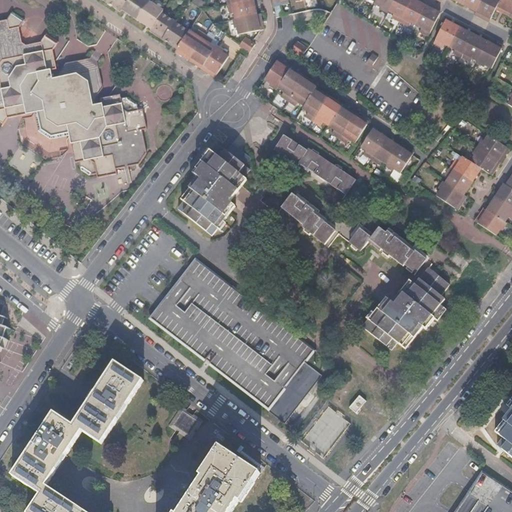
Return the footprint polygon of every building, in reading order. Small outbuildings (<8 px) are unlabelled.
[(106,0),(120,9),(121,7),(125,0),(106,0)] [(125,0),(121,7),(134,15),(143,0),(125,0)] [(149,0),(143,0),(134,15),(147,24),(158,9),(159,7),(149,0)] [(235,20),(256,15),(252,0),(250,0),(228,5),(230,14),(234,14),(235,20)] [(388,11),(393,0),(375,0),(375,1),(374,4),(388,11)] [(400,22),(410,0),(393,0),(388,11),(393,14),(391,17),(400,22)] [(415,26),(425,6),(414,0),(410,0),(400,22),(408,26),(410,23),(415,26)] [(464,0),(462,4),(476,12),(481,0),(464,0)] [(489,21),(496,8),(499,0),(481,0),(476,12),(475,13),(474,14),(489,21)] [(511,10),(511,0),(499,0),(496,8),(510,15),(511,10)] [(419,32),(427,36),(439,13),(425,6),(415,26),(420,28),(419,32)] [(159,35),(171,18),(158,9),(147,24),(146,26),(159,35)] [(251,33),(263,31),(260,15),(256,15),(235,20),(239,36),(251,33)] [(29,31),(33,25),(22,16),(18,23),(0,26),(1,31),(0,31),(0,94),(3,97),(7,112),(2,119),(14,126),(18,120),(51,114),(54,131),(62,137),(79,134),(85,168),(93,167),(94,174),(100,178),(107,177),(107,182),(126,178),(124,169),(135,167),(136,169),(148,166),(155,156),(153,145),(150,145),(149,134),(157,133),(153,115),(147,117),(146,109),(141,106),(132,107),(131,100),(112,104),(108,100),(112,94),(107,69),(99,64),(74,69),(71,75),(66,72),(62,54),(67,46),(55,39),(51,46),(36,49),(31,45),(29,31)] [(171,18),(159,35),(173,45),(185,27),(171,18)] [(444,44),(449,46),(459,27),(445,20),(433,43),(442,48),(444,44)] [(474,35),(459,27),(449,46),(455,49),(453,52),(462,57),(474,35)] [(197,31),(195,35),(189,31),(175,52),(189,61),(205,36),(197,31)] [(487,41),(474,35),(462,57),(469,62),(471,58),(477,61),(487,41)] [(205,36),(189,61),(201,69),(215,48),(210,44),(212,41),(205,36)] [(249,52),(254,44),(246,40),(244,38),(240,44),(240,45),(242,47),(249,52)] [(488,38),(487,41),(477,61),(491,68),(502,45),(488,38)] [(296,42),(291,50),(302,58),(307,49),(296,42)] [(215,48),(201,69),(215,78),(228,57),(215,48)] [(292,68),(279,59),(265,81),(278,90),(292,68)] [(305,77),(292,68),(278,90),(284,93),(282,97),(289,102),(305,77)] [(299,103),(304,106),(316,88),(318,85),(305,77),(289,102),(296,107),(299,103)] [(329,96),(316,88),(304,106),(303,109),(308,113),(307,117),(313,121),(329,96)] [(343,105),(329,96),(313,121),(322,126),(324,123),(329,127),(343,105)] [(356,114),(343,105),(329,127),(335,130),(333,134),(340,139),(356,114)] [(369,123),(356,114),(340,139),(347,143),(349,140),(355,144),(369,123)] [(386,138),(373,129),(361,147),(366,151),(364,154),(372,160),(386,138)] [(301,149),(277,134),(268,148),(292,164),(293,162),(317,177),(318,175),(334,186),(336,184),(344,189),(352,174),(341,166),(339,168),(328,160),(326,163),(303,147),(301,149)] [(488,135),(479,148),(500,162),(508,149),(488,135)] [(399,146),(386,138),(372,160),(380,165),(383,161),(388,164),(399,146)] [(249,162),(256,153),(244,143),(240,148),(235,145),(232,149),(222,141),(206,162),(209,164),(200,176),(203,178),(194,189),(197,191),(182,211),(215,237),(230,217),(227,214),(236,204),(233,201),(242,190),(239,187),(255,167),(249,162)] [(401,143),(399,146),(388,164),(401,173),(412,155),(414,152),(401,143)] [(491,176),(500,162),(479,148),(470,162),(481,169),(491,176)] [(481,169),(470,162),(462,157),(459,162),(456,160),(450,168),(472,182),(481,169)] [(464,195),(472,182),(450,168),(445,176),(449,178),(446,183),(464,195)] [(458,210),(466,197),(464,195),(446,183),(437,196),(458,210)] [(511,188),(505,184),(503,183),(494,196),(511,207),(511,188)] [(317,206),(295,189),(284,203),(306,220),(304,223),(327,241),(339,226),(315,208),(317,206)] [(511,217),(511,207),(494,196),(486,209),(504,222),(508,216),(511,218),(511,217)] [(483,208),(475,221),(495,235),(504,222),(486,209),(483,208)] [(374,234),(352,217),(341,231),(363,249),(372,237),(395,255),(397,253),(420,270),(431,256),(415,244),(413,246),(390,228),(389,229),(382,224),(374,234)] [(269,409),(301,365),(311,352),(194,262),(163,304),(151,320),(269,409)] [(444,291),(453,280),(430,263),(409,290),(406,288),(397,299),(394,296),(385,308),(382,305),(367,324),(395,346),(402,338),(410,344),(427,322),(431,325),(448,302),(446,300),(449,295),(444,291)] [(0,354),(3,346),(7,348),(10,340),(12,340),(13,338),(4,335),(7,327),(17,330),(18,327),(15,326),(17,320),(0,314),(0,354)] [(101,443),(143,381),(115,362),(72,425),(53,413),(12,476),(41,494),(28,511),(85,511),(46,486),(63,460),(83,431),(101,443)] [(317,377),(301,365),(269,409),(284,421),(317,377)] [(367,400),(361,395),(349,409),(357,414),(364,405),(367,400)] [(511,401),(509,406),(511,408),(505,417),(508,419),(499,431),(504,434),(498,442),(511,453),(511,401)] [(199,421),(182,410),(172,425),(188,437),(199,421)] [(239,506),(259,476),(218,449),(199,479),(201,480),(179,511),(232,511),(237,505),(239,506)] [(511,511),(511,493),(482,473),(457,511),(511,511)]
